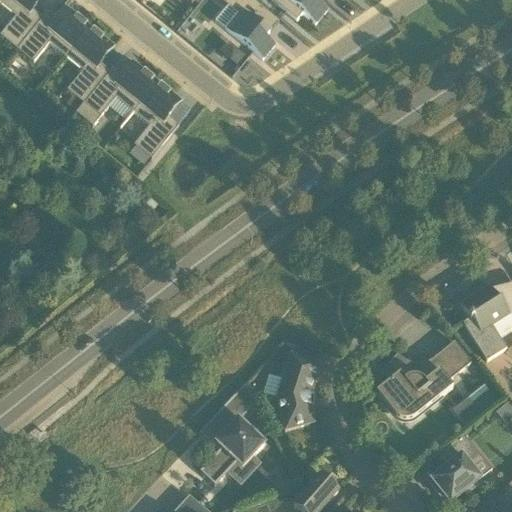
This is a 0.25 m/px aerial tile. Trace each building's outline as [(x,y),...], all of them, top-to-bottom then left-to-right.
[(1,0),(0,2),(0,5),(16,18),(0,38),(17,51),(42,20),(32,12),(42,0),(1,0)] [(249,0),(216,0),(237,17),(225,32),(262,62),(274,47),(265,40),(278,24),(249,0)] [(271,0),(270,1),(296,23),(302,16),(315,27),(327,12),(318,4),(321,0),(271,0)] [(42,20),(17,51),(33,64),(49,45),(66,59),(89,30),(65,11),(56,22),(47,14),(42,20)] [(84,106),(109,75),(99,67),(113,50),(89,30),(66,59),(83,73),(67,92),(84,106)] [(230,46),(222,56),(239,71),(248,61),(230,46)] [(109,75),(84,106),(76,115),(92,129),(116,100),(133,114),(156,85),(132,66),(118,83),(109,75)] [(156,85),(133,114),(150,128),(134,147),(151,160),(151,161),(179,128),(178,127),(168,119),(180,104),(156,85)] [(135,148),(128,156),(143,168),(149,160),(141,154),(135,148)] [(498,303),(489,289),(459,307),(469,322),(462,326),(486,364),(506,351),(500,341),(511,333),(511,321),(500,302),(498,303)] [(294,350),(298,341),(289,337),(285,346),(294,350)] [(471,366),(454,345),(451,347),(453,349),(436,362),(435,362),(431,365),(431,364),(421,372),(417,371),(413,370),(409,371),(400,361),(400,360),(397,357),(382,374),(390,384),(375,396),(390,415),(403,405),(415,420),(452,391),(447,385),(471,366)] [(313,409),(313,397),(309,397),(319,366),(290,357),(275,403),(284,434),(314,426),(310,413),(309,409),(313,409)] [(214,489),(226,476),(236,465),(242,470),(252,459),(264,447),(238,424),(255,406),(245,387),(214,419),(224,428),(211,443),(221,452),(199,475),(214,489)] [(465,497),(479,486),(466,469),(480,458),(463,437),(439,457),(449,468),(431,483),(432,485),(430,487),(441,500),(443,498),(449,506),(463,495),(465,497)] [(323,482),(319,479),(292,509),(296,511),(322,511),(338,495),(334,492),(336,489),(325,480),(323,482)] [(511,511),(511,483),(497,503),(509,511),(508,511),(511,511)]
